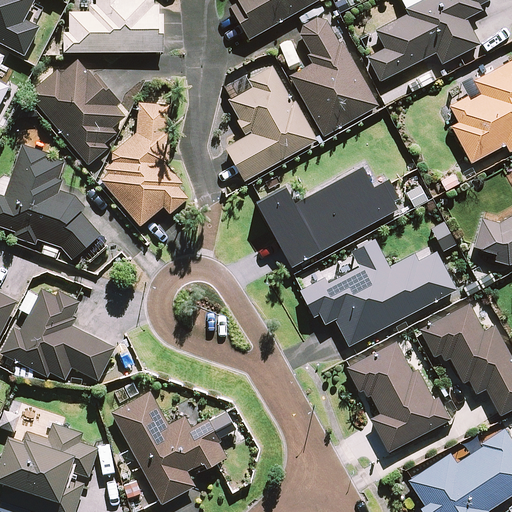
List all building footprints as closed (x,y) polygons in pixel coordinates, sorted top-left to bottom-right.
[(63,53),(159,53),(159,15),(157,16),(157,6),(152,6),(152,0),(74,0),(89,8),(89,13),(69,13),(69,34),(63,34),(63,53)] [(233,0),(236,4),(229,8),(247,41),(317,0),(233,0)] [(465,20),(482,12),(478,6),(489,0),(400,0),(408,14),(375,31),(384,49),(366,58),(379,82),(435,54),(440,65),(478,46),(465,20)] [(299,34),(299,37),(314,63),(288,78),(323,137),(376,106),(326,21),(324,20),(321,19),(319,19),(316,19),(314,19),(311,20),(309,21),(307,22),(305,23),(303,25),(302,27),(300,29),(300,32),(299,34)] [(110,131),(126,118),(117,107),(119,105),(94,76),(93,77),(74,54),(26,94),(86,166),(106,150),(102,145),(114,136),(110,131)] [(225,81),(223,90),(228,99),(226,100),(247,136),(224,149),(243,182),(315,141),(273,67),(267,57),(225,81)] [(469,102),(466,97),(449,106),(458,124),(451,128),(469,164),(505,145),(508,152),(511,150),(511,60),(473,81),(477,89),(481,96),(469,102)] [(162,165),(163,105),(137,103),(136,134),(113,154),(118,160),(97,178),(139,226),(162,207),(168,214),(190,196),(162,165)] [(37,240),(60,248),(71,260),(99,235),(79,213),(85,208),(75,196),(58,191),(61,181),(57,179),(63,162),(47,157),(48,154),(21,145),(3,197),(0,195),(0,227),(14,233),(12,238),(35,246),(37,240)] [(494,255),(493,262),(510,264),(511,263),(511,213),(497,223),(480,219),(473,250),(494,255)] [(326,279),(299,293),(311,316),(315,313),(322,326),(334,320),(348,347),(454,291),(434,253),(417,261),(414,255),(388,269),(373,242),(351,253),(358,268),(328,284),(326,279)] [(0,352),(0,354),(46,378),(49,373),(64,381),(70,368),(96,382),(114,348),(70,326),(74,319),(71,318),(79,302),(58,291),(55,297),(40,289),(19,331),(13,328),(0,352)] [(0,333),(16,302),(0,293),(0,333)] [(418,330),(433,358),(439,355),(442,361),(448,358),(462,384),(467,382),(474,395),(484,390),(498,416),(511,408),(511,361),(493,326),(482,332),(467,304),(418,330)] [(395,343),(346,369),(358,392),(360,391),(363,397),(369,394),(380,415),(369,420),(387,453),(448,420),(437,400),(433,402),(416,369),(410,372),(395,343)] [(110,413),(160,505),(195,487),(187,472),(202,463),(205,469),(226,458),(218,443),(220,442),(208,422),(207,419),(191,428),(184,416),(168,425),(149,391),(110,413)] [(0,500),(35,511),(73,511),(85,477),(88,478),(94,458),(97,448),(79,442),(82,434),(51,424),(47,438),(25,431),(22,442),(6,437),(0,456),(0,484),(3,485),(0,494),(0,500)] [(451,452),(407,481),(424,507),(419,510),(419,511),(486,511),(511,494),(511,443),(504,432),(458,462),(451,452)]
